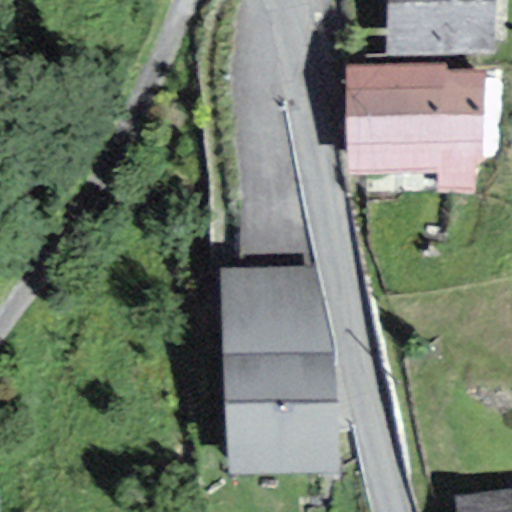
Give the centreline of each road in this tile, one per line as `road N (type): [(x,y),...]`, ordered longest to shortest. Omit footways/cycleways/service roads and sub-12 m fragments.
road 1 (tertiary): [(292,0),(336,262),(393,511)]
road 2 (track): [(181,0),(0,327)]
